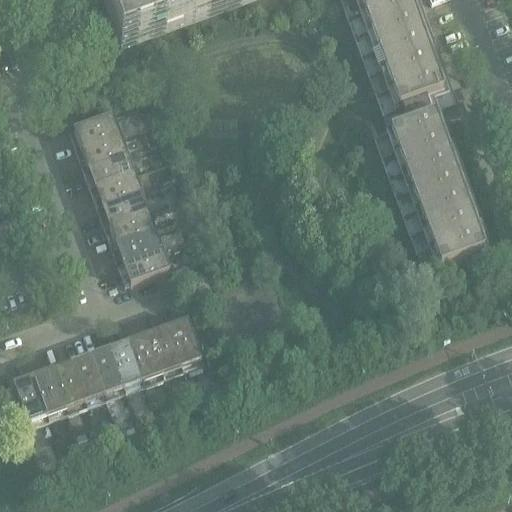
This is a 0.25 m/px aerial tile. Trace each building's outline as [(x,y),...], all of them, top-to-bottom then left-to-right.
[(117,0),(103,5),(120,51),(225,13),(220,0),(117,0)] [(220,0),(225,13),(261,0),(220,0)] [(445,122),(459,117),(460,117),(417,0),(338,0),(390,140),(375,145),(424,281),(462,268),(494,256),(448,132),(445,122)] [(112,123),(76,136),(73,137),(81,157),(119,143),(112,123)] [(119,143),(81,157),(88,177),(126,163),(119,143)] [(126,163),(88,177),(95,196),(133,182),(126,163)] [(133,182),(95,196),(102,215),(140,201),(133,182)] [(140,201),(102,215),(109,234),(147,220),(140,201)] [(147,220),(109,234),(116,253),(154,239),(147,220)] [(154,239),(116,253),(123,272),(161,258),(154,239)] [(161,258),(123,272),(130,293),(168,278),(161,258)] [(187,329),(167,336),(181,375),(201,368),(187,329)] [(167,336),(148,343),(162,382),(181,375),(167,336)] [(162,382),(148,343),(128,350),(142,389),(162,382)] [(142,389),(128,350),(109,357),(123,396),(142,389)] [(123,396),(109,357),(90,364),(104,403),(123,396)] [(104,403),(90,364),(71,371),(85,410),(104,403)] [(85,410),(71,371),(52,378),(66,417),(85,410)] [(66,417),(52,378),(33,385),(47,424),(66,417)] [(47,424),(33,385),(12,392),(27,431),(47,424)] [(210,393),(191,399),(196,415),(216,409),(211,393),(210,393)] [(85,438),(75,442),(80,454),(89,451),(85,438)]
